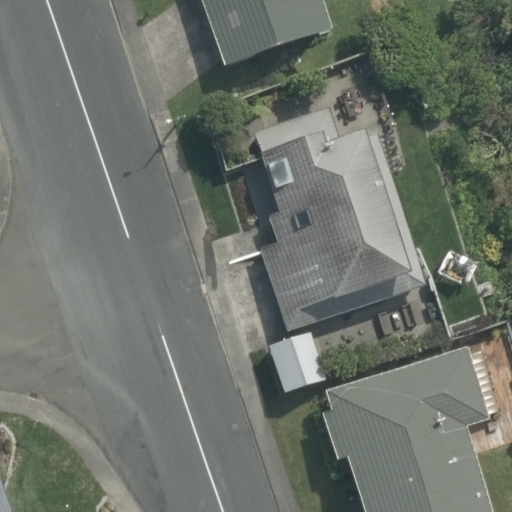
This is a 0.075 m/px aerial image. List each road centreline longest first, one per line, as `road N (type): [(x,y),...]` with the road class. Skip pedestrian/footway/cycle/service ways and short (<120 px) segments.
road 1 (tertiary): [(152,296),(46,0)]
road 2 (tertiary): [(223,511),(152,296)]
road 3 (residential): [(0,340),(152,296)]
